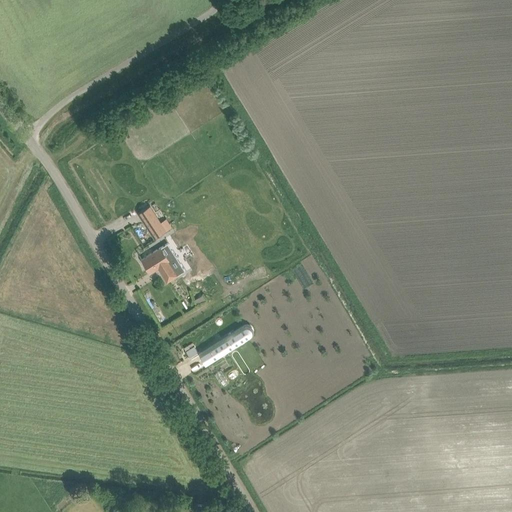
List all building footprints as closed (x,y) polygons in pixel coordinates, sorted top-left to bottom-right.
[(94,141),(100,137),(97,133),(91,136),(94,141)] [(139,214),(156,239),(167,231),(151,206),(139,214)] [(151,273),(159,268),(162,273),(167,282),(178,275),(185,270),(168,243),(142,259),(151,273)] [(195,304),(206,300),(204,295),(193,298),(195,304)] [(171,330),(178,342),(189,336),(195,346),(211,336),(198,315),(171,330)] [(253,331),(252,328),(250,326),(247,325),(244,325),(199,354),(206,365),(251,336),(253,334),(253,331)]
